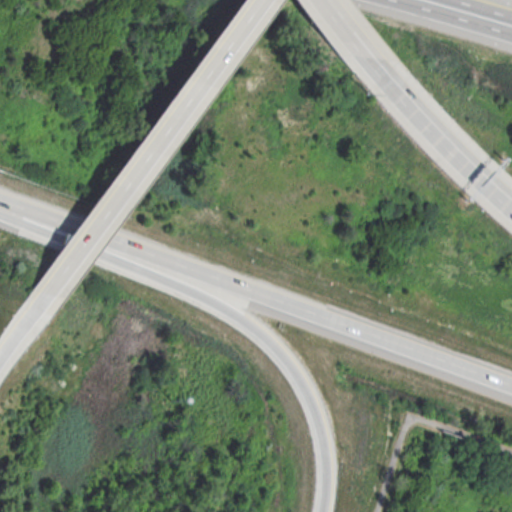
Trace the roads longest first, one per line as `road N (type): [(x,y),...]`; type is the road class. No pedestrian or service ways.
road 1 (motorway): [(0,210),(213,302),(276,348),(305,390),(323,443),(321,511),(1,346),(41,291)]
road 2 (motorway): [(0,204),(511,384)]
road 3 (motorway): [(41,291),(251,0)]
road 4 (motorway): [(359,55),(498,197)]
